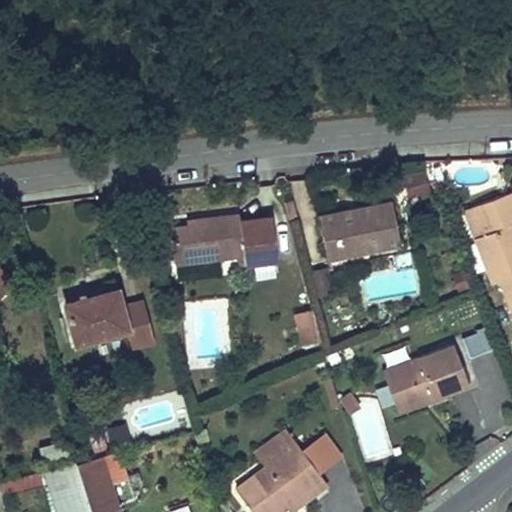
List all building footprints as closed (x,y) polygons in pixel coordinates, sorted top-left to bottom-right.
[(402,176),(409,195),(430,186),(423,168),(402,176)] [(511,271),(511,187),(461,209),(492,281),(500,277),(511,271)] [(393,202),(320,216),(329,259),(401,245),(393,202)] [(272,218),(240,221),(240,215),(198,220),(199,225),(172,228),(176,263),(244,256),(245,264),(276,260),(272,218)] [(0,271),(0,276),(8,284),(10,281),(0,271)] [(511,271),(500,277),(511,307),(511,271)] [(116,289),(66,303),(76,340),(127,327),(116,289)] [(291,311),(300,344),(319,339),(311,306),(291,311)] [(383,368),(398,403),(427,392),(431,398),(470,383),(452,341),(383,368)] [(358,404),(349,391),(339,398),(348,411),(358,404)] [(427,392),(398,403),(400,410),(431,398),(427,392)] [(66,440),(38,446),(43,465),(70,458),(66,440)] [(294,444),(262,469),(236,489),(253,511),(278,511),(286,506),(306,490),(310,494),(325,483),(294,444)] [(86,459),(75,461),(90,511),(117,503),(99,456),(86,459)] [(75,461),(43,469),(47,480),(56,511),(89,511),(90,511),(75,461)] [(43,469),(0,478),(0,491),(47,480),(43,469)] [(306,490),(286,506),(291,510),(310,494),(306,490)]
